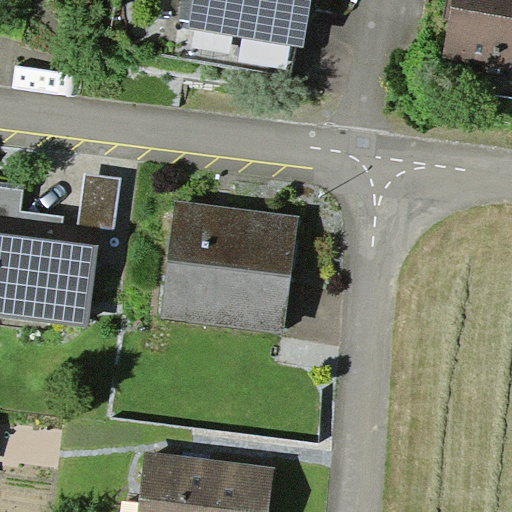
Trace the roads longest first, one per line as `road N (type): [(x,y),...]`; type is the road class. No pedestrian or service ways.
road 1 (residential): [(377,161),(0,107)]
road 2 (residential): [(377,161),(355,511)]
road 3 (residential): [(377,161),(511,179)]
